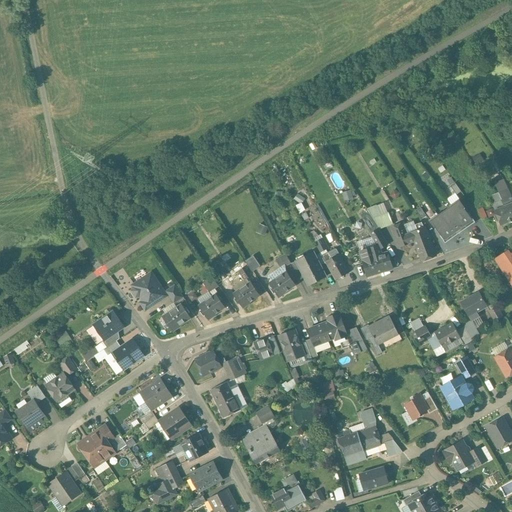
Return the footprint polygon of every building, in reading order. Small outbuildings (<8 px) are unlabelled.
[(461,192),(455,183),(450,186),(456,195),(461,192)] [(511,198),(508,189),(499,193),(502,200),(501,200),(510,222),(511,221),(511,198)] [(510,222),(501,200),(502,200),(499,193),(492,195),(495,202),(492,203),(502,226),(510,222)] [(459,199),(450,206),(451,206),(438,215),(438,214),(429,220),(435,229),(436,229),(441,236),(440,236),(445,244),(475,222),(470,215),(469,216),(464,209),(465,208),(459,199)] [(389,213),(381,216),(377,207),(368,211),(380,229),(393,224),(389,213)] [(426,216),(420,207),(416,210),(422,220),(426,216)] [(483,208),(478,210),(482,220),(487,218),(483,208)] [(380,229),(368,211),(361,215),(369,229),(368,229),(371,234),(378,229),(379,230),(380,229)] [(414,222),(404,226),(403,223),(391,228),(399,247),(410,243),(415,241),(414,241),(421,238),(418,231),(417,231),(415,225),(414,222)] [(422,222),(415,225),(417,231),(418,231),(425,228),(425,227),(424,228),(422,222)] [(425,228),(418,231),(421,238),(414,241),(415,241),(422,261),(436,256),(425,228)] [(379,230),(378,229),(371,234),(370,234),(373,239),(379,250),(380,249),(387,245),(379,230)] [(328,249),(323,238),(315,243),(320,253),(328,249)] [(379,250),(373,239),(360,243),(359,247),(360,248),(359,248),(363,261),(368,276),(392,269),(387,253),(381,255),(380,249),(379,250)] [(334,249),(322,255),(325,262),(339,255),(338,254),(336,249),(334,249)] [(511,258),(507,251),(496,259),(511,281),(511,280),(511,258)] [(313,252),(297,261),(302,272),(309,286),(326,277),(313,252)] [(286,254),(276,259),(281,269),(291,264),(286,254)] [(339,255),(325,262),(335,280),(335,281),(350,273),(339,254),(338,254),(339,255)] [(253,256),(245,261),(252,272),(261,266),(253,256)] [(302,272),(297,261),(291,263),(297,275),(302,272)] [(248,278),(242,269),(238,272),(244,281),(248,278)] [(286,272),(269,284),(279,297),(296,285),(286,272)] [(223,273),(214,279),(219,286),(220,289),(229,282),(223,273)] [(151,274),(134,286),(135,287),(133,291),(134,294),(137,296),(141,296),(144,301),(142,303),(146,309),(166,296),(151,274)] [(213,277),(203,284),(209,293),(219,286),(214,279),(213,277)] [(251,282),(234,294),(243,308),(250,303),(260,295),(251,282)] [(175,285),(166,291),(168,295),(177,288),(175,285)] [(177,288),(168,295),(174,304),(184,297),(177,288)] [(479,292),(461,303),(471,321),(479,317),(477,312),(487,306),(479,292)] [(216,294),(199,306),(208,320),(215,316),(215,315),(225,308),(216,294)] [(181,305),(164,317),(173,331),(180,326),(179,326),(190,319),(181,305)] [(502,318),(496,307),(489,311),(495,322),(502,318)] [(113,311),(93,326),(95,325),(105,339),(105,340),(118,331),(124,327),(113,311)] [(327,317),(329,322),(335,337),(338,336),(337,335),(346,331),(339,312),(327,317)] [(369,327),(373,336),(369,339),(377,355),(382,353),(379,345),(399,335),(391,319),(390,317),(369,327)] [(404,332),(397,317),(391,319),(399,335),(404,332)] [(479,317),(471,321),(476,328),(484,324),(479,317)] [(418,318),(410,323),(415,332),(423,328),(418,318)] [(476,328),(471,321),(464,325),(465,327),(473,341),(473,340),(472,338),(479,334),(476,328)] [(308,330),(311,339),(314,347),(335,339),(335,337),(329,322),(308,330)] [(452,324),(435,333),(442,345),(443,347),(460,338),(456,331),(452,324)] [(368,325),(361,329),(367,340),(369,339),(373,336),(369,327),(368,325)] [(423,328),(415,332),(421,343),(432,337),(426,326),(423,328)] [(473,341),(465,327),(456,331),(460,338),(464,345),(473,341)] [(351,345),(363,341),(356,328),(346,332),(351,345)] [(295,330),(279,336),(289,362),(304,357),(303,354),(304,353),(300,343),(295,330)] [(61,345),(72,338),(67,331),(56,338),(61,345)] [(118,331),(105,340),(105,339),(102,341),(107,347),(117,341),(119,339),(118,331)] [(346,331),(337,335),(338,336),(342,349),(351,346),(351,345),(346,332),(346,331)] [(436,335),(428,340),(433,350),(442,345),(436,335)] [(121,347),(112,353),(112,354),(116,359),(112,362),(113,363),(117,361),(123,370),(140,358),(137,353),(141,350),(138,346),(133,339),(121,347)] [(267,339),(254,343),(260,360),(273,356),(267,339)] [(316,353),(314,347),(311,339),(305,341),(311,355),(316,353)] [(102,341),(82,355),(86,361),(104,349),(107,347),(102,341)] [(117,341),(107,347),(104,349),(109,356),(112,354),(112,353),(121,347),(117,341)] [(311,355),(305,341),(300,343),(304,353),(303,354),(304,357),(305,360),(312,358),(311,355)] [(367,349),(363,341),(351,345),(351,346),(354,354),(367,349)] [(505,378),(511,374),(511,351),(510,349),(508,350),(494,358),(505,378)] [(214,351),(195,360),(203,376),(222,367),(214,351)] [(10,354),(4,356),(8,364),(14,362),(10,354)] [(468,355),(456,361),(465,379),(477,373),(468,355)] [(229,361),(223,364),(227,372),(232,369),(232,368),(236,366),(240,364),(237,357),(229,361)] [(76,370),(68,359),(61,364),(68,375),(76,370)] [(91,359),(86,363),(92,370),(97,366),(91,359)] [(245,374),(240,364),(236,366),(241,377),(245,374)] [(232,368),(232,369),(227,372),(231,381),(241,377),(236,366),(232,368)] [(74,389),(64,374),(47,386),(57,401),(62,408),(72,401),(67,394),(74,389)] [(462,376),(440,388),(453,410),(475,398),(462,376)] [(161,379),(140,393),(152,411),(172,397),(161,379)] [(285,382),(287,388),(296,386),(294,380),(285,382)] [(333,380),(321,382),(323,400),(335,398),(333,380)] [(227,383),(210,391),(223,418),(240,410),(227,383)] [(37,385),(27,392),(33,401),(34,401),(36,404),(46,398),(37,385)] [(420,393),(413,397),(414,399),(404,405),(413,421),(421,417),(420,415),(427,411),(429,410),(424,400),(420,393)] [(438,409),(430,396),(424,400),(429,410),(427,411),(429,414),(438,409)] [(33,401),(17,412),(27,426),(31,432),(43,424),(39,418),(43,415),(36,404),(34,401),(33,401)] [(268,406),(257,413),(262,424),(274,418),(268,406)] [(180,408),(167,417),(166,416),(158,421),(159,422),(159,423),(170,439),(191,425),(180,408)] [(5,409),(0,412),(0,422),(3,426),(13,420),(5,409)] [(149,411),(139,418),(143,424),(144,423),(155,416),(153,417),(149,411)] [(373,414),(369,415),(368,412),(361,414),(365,424),(377,420),(376,418),(374,418),(373,414)] [(155,416),(144,423),(149,430),(159,423),(159,422),(158,421),(155,416)] [(502,419),(488,427),(498,446),(510,440),(511,438),(511,436),(509,432),(502,419)] [(366,430),(351,435),(349,431),(344,433),(346,437),(339,439),(342,449),(378,437),(375,427),(379,426),(377,420),(365,424),(364,426),(366,430)] [(0,446),(3,444),(3,442),(9,438),(9,435),(3,426),(0,422),(0,446)] [(100,430),(115,453),(122,448),(106,425),(100,430)] [(379,426),(375,427),(378,437),(387,434),(381,425),(379,426)] [(257,435),(245,441),(250,449),(249,450),(250,453),(252,452),(256,461),(277,449),(265,427),(255,432),(257,435)] [(100,430),(89,437),(105,460),(115,453),(100,430)] [(387,434),(378,437),(381,445),(385,444),(385,443),(392,440),(393,441),(393,440),(388,433),(387,434)] [(199,435),(182,444),(191,461),(208,452),(199,435)] [(105,460),(89,437),(78,445),(94,468),(105,460)] [(378,437),(342,449),(348,465),(361,460),(366,459),(365,456),(386,449),(385,444),(381,445),(378,437)] [(392,440),(385,443),(385,444),(386,449),(389,457),(397,454),(393,441),(392,440)] [(462,441),(446,450),(447,451),(444,453),(450,463),(452,461),(455,467),(458,468),(463,465),(467,466),(473,462),(476,467),(481,464),(474,452),(470,454),(462,441)] [(487,461),(480,448),(474,452),(481,464),(487,461)] [(172,461),(161,467),(162,468),(168,480),(178,474),(172,461)] [(71,467),(80,478),(85,475),(77,463),(71,467)] [(214,463),(190,475),(199,491),(222,479),(214,463)] [(80,478),(71,467),(66,470),(75,482),(80,478)] [(383,467),(373,470),(374,476),(385,473),(383,467)] [(162,468),(157,470),(163,482),(168,480),(162,468)] [(373,470),(359,474),(364,491),(388,484),(385,473),(374,476),(373,470)] [(80,494),(66,473),(49,484),(64,505),(80,494)] [(178,474),(168,480),(173,490),(184,484),(178,474)] [(499,474),(491,479),(494,485),(500,482),(499,480),(501,478),(499,474)] [(85,475),(80,478),(84,484),(89,481),(85,475)] [(293,476),(283,481),(286,488),(271,496),(279,510),(284,507),(286,509),(306,499),(293,476)] [(342,487),(334,489),(337,500),(345,498),(342,487)] [(227,490),(209,500),(215,511),(233,511),(238,510),(227,490)] [(325,501),(319,491),(313,494),(315,498),(318,504),(325,501)] [(419,491),(403,500),(407,506),(409,505),(408,504),(422,496),(419,491)] [(422,496),(408,504),(409,505),(412,511),(420,511),(435,504),(429,492),(422,496)] [(203,496),(190,503),(193,509),(206,503),(203,496)] [(315,498),(308,502),(311,508),(318,504),(315,498)] [(38,503),(33,507),(35,511),(38,511),(42,509),(38,503)]
